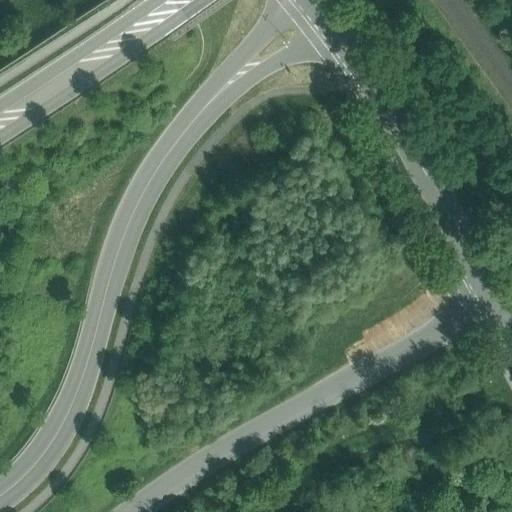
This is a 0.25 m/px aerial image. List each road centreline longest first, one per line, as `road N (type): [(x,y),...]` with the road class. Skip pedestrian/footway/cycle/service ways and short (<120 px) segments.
road 1 (secondary): [(315,4),(220,82),(163,149),(126,217),(65,408),(45,443),(0,489)]
road 2 (residential): [(492,301),(134,511)]
road 3 (residential): [(315,4),(368,77),(492,301)]
road 4 (secondary): [(0,116),(173,0)]
